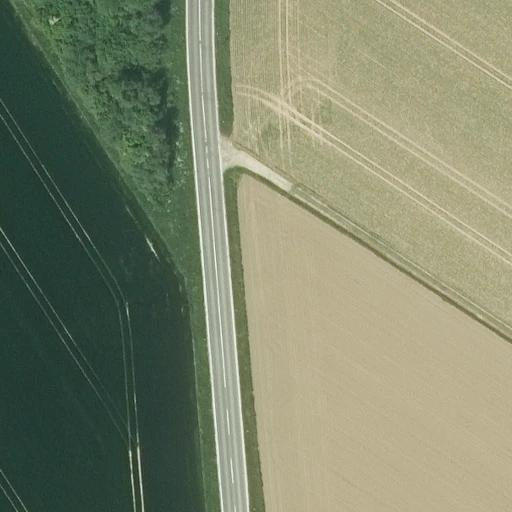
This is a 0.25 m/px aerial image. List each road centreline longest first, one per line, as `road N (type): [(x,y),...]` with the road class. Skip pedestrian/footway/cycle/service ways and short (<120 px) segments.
road 1 (secondary): [(236,511),(200,0)]
road 2 (track): [(511,332),(237,151),(206,149)]
